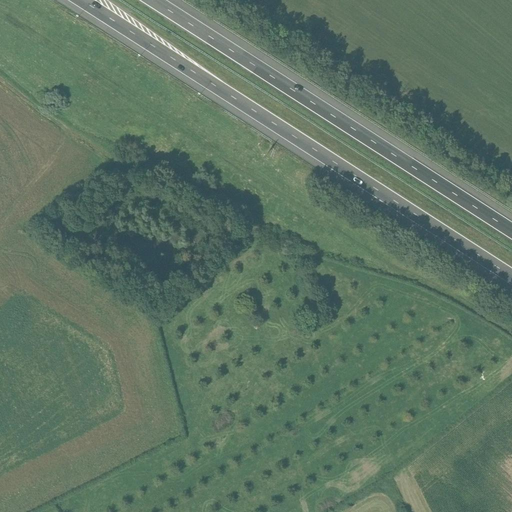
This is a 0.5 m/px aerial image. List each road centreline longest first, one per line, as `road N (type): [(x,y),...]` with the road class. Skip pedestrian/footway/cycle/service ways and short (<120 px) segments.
road 1 (motorway): [(79,0),(511,277)]
road 2 (track): [(511,330),(401,271),(281,233),(154,168),(113,159)]
road 3 (motorway): [(511,230),(154,0)]
road 4 (track): [(0,80),(113,159)]
